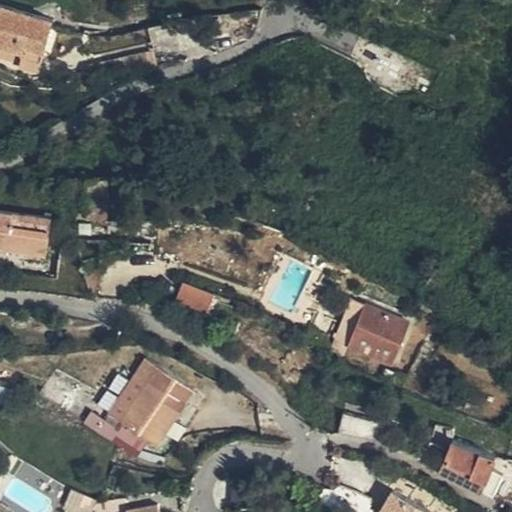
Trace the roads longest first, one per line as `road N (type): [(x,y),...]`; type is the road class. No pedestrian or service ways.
road 1 (residential): [(207,511),(206,485),(217,465),(304,457),(300,427),(285,410),(173,331),(130,315),(0,300)]
road 2 (residential): [(0,159),(27,153),(144,82),(259,44),(294,15)]
